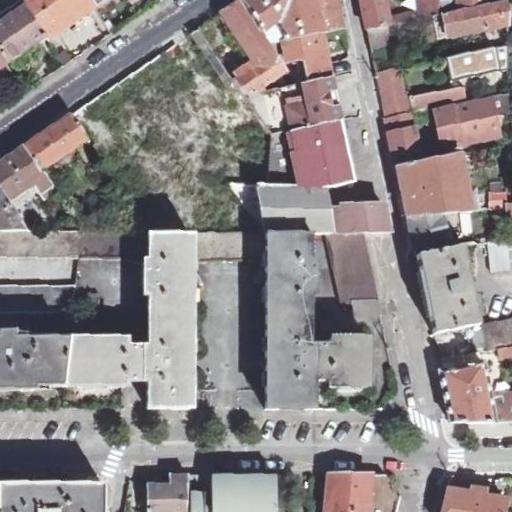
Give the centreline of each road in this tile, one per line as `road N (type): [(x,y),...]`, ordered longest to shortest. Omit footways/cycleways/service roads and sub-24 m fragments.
road 1 (residential): [(439,455),(349,0)]
road 2 (residential): [(128,455),(439,455)]
road 3 (residential): [(205,0),(0,136)]
road 4 (residential): [(0,456),(128,455)]
